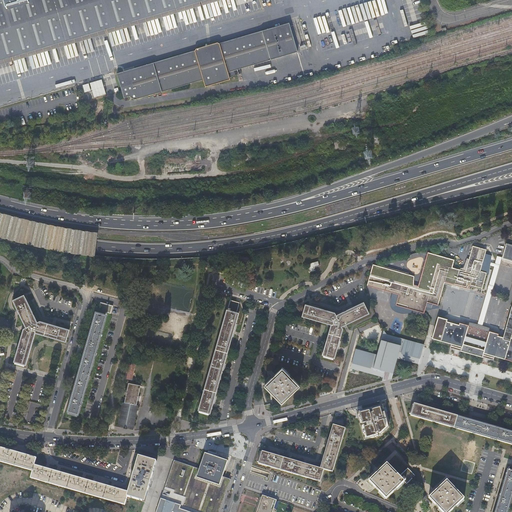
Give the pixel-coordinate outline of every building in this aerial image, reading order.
[(108,29),(206,0),(0,0),(0,60),(11,57),(13,56),(36,50),(107,28),(108,29)] [(218,0),(206,0),(108,29),(107,28),(36,50),(13,56),(14,60),(218,0)] [(117,73),(124,97),(130,95),(131,96),(135,99),(203,79),(206,86),(230,79),(229,76),(241,73),(240,68),(298,51),(289,22),(220,43),(218,42),(196,48),(195,50),(117,73)] [(511,261),(511,245),(506,244),(502,258),(511,261)] [(487,249),(473,245),(466,271),(452,267),(454,259),(428,252),(418,286),(414,285),(414,277),(408,275),(408,274),(382,267),(382,268),(372,265),(367,285),(399,294),(396,305),(424,312),(426,306),(431,307),(432,303),(438,305),(444,281),(455,284),(468,288),(469,284),(482,287),(482,285),(483,282),(486,273),(481,271),(483,266),(487,267),(490,256),(486,255),(487,249)] [(318,261),(313,262),(307,264),(310,272),(316,270),(315,267),(319,266),(318,261)] [(496,276),(493,275),(492,275),(489,284),(489,286),(489,287),(478,325),(483,326),(496,276)] [(22,364),(25,364),(26,365),(35,332),(66,341),(69,330),(39,321),(37,322),(24,294),(13,299),(26,327),(23,328),(14,361),(15,362),(22,364)] [(199,409),(200,410),(210,413),(211,413),(235,327),(239,313),(236,312),(237,311),(240,302),(230,300),(228,308),(228,309),(228,310),(227,309),(199,409)] [(322,354),(323,354),(333,357),(335,357),(343,329),(341,326),(369,313),(363,301),(336,315),(335,312),(306,304),(302,316),(331,324),(322,354)] [(68,412),(77,415),(79,415),(107,315),(107,312),(111,313),(113,306),(100,302),(97,312),(95,312),(92,321),(66,411),(68,412)] [(461,350),(483,356),(483,354),(494,357),(494,355),(503,358),(511,360),(511,303),(511,305),(511,304),(511,308),(511,309),(508,318),(511,319),(509,323),(507,322),(504,332),(507,333),(506,338),(498,335),(498,333),(493,332),(477,328),(465,324),(459,322),(459,325),(446,321),(447,319),(438,317),(432,338),(442,340),(452,343),(451,345),(462,348),(461,350)] [(483,326),(478,325),(476,324),(466,321),(465,324),(477,328),(493,332),(494,329),(483,326)] [(377,355),(355,349),(350,368),(382,378),(382,381),(382,380),(383,376),(391,378),(397,358),(418,364),(421,353),(423,347),(424,344),(386,334),(384,330),(377,355)] [(126,370),(133,371),(135,362),(128,361),(126,370)] [(300,386),(282,368),(265,385),(282,403),(300,386)] [(126,370),(125,378),(132,379),(134,371),(133,371),(126,370)] [(125,402),(137,404),(141,385),(129,382),(125,402)] [(137,404),(125,402),(124,402),(119,422),(118,426),(123,427),(123,428),(125,428),(128,429),(128,428),(133,429),(138,405),(137,404)] [(454,428),(457,416),(415,404),(411,415),(454,428)] [(380,406),(357,412),(355,418),(359,419),(364,440),(380,436),(389,427),(385,412),(387,411),(386,407),(381,409),(380,406)] [(511,431),(457,416),(454,428),(511,444),(511,431)] [(262,452),(259,462),(259,464),(320,481),(324,469),(331,471),(333,467),(334,468),(346,428),(333,425),(320,468),(262,451),(262,452)] [(145,502),(156,461),(139,456),(129,492),(35,464),(37,458),(0,446),(0,460),(34,471),(32,478),(125,505),(128,497),(130,497),(145,502)] [(156,511),(219,511),(231,479),(223,476),(228,461),(205,453),(200,468),(194,466),(174,459),(156,511)] [(387,463),(369,481),(386,499),(404,481),(407,484),(415,475),(408,468),(400,476),(387,463)] [(494,511),(507,511),(511,498),(511,469),(508,469),(494,511)] [(447,480),(429,497),(442,511),(449,511),(464,498),(447,480)] [(254,511),(257,511),(262,496),(260,495),(254,511)] [(262,496),(257,511),(272,511),(276,500),(262,496)]
